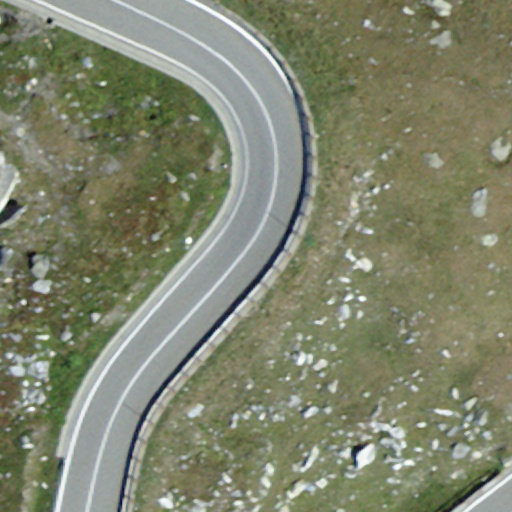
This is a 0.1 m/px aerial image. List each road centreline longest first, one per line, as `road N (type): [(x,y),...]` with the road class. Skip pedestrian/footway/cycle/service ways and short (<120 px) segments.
road 1 (tertiary): [(160,0),(227,58),(227,109),(194,192),(69,350),(31,511)]
road 2 (tertiary): [(407,511),(511,436)]
